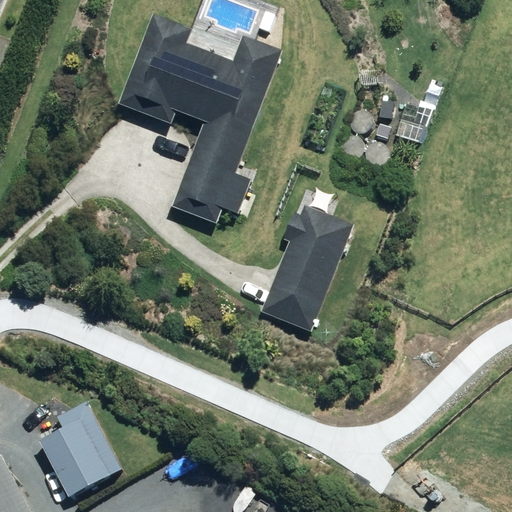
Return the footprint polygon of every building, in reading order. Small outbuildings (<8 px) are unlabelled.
[(0,0),(0,29),(12,0),(0,0)] [(152,27),(123,107),(178,126),(183,113),(210,122),(180,209),(227,226),(234,208),(248,213),(262,174),(248,169),(290,50),(252,36),(244,59),(195,42),(200,29),(161,15),(157,28),(152,27)] [(378,119),(354,110),(336,162),(383,179),(393,150),(370,142),(378,119)] [(314,335),(359,224),(333,213),(336,204),(317,196),(309,216),(302,212),(290,241),(295,243),(266,316),(314,335)] [(24,511),(0,467),(0,511),(24,511)]
